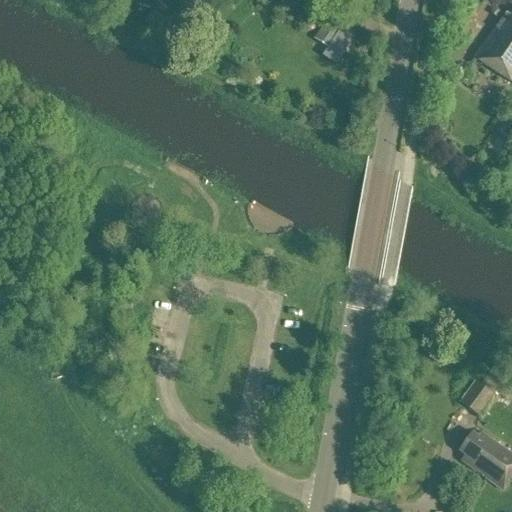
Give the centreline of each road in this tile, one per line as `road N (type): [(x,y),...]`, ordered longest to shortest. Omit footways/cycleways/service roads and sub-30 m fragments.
road 1 (tertiary): [(320,511),(411,0)]
road 2 (track): [(385,299),(511,360)]
